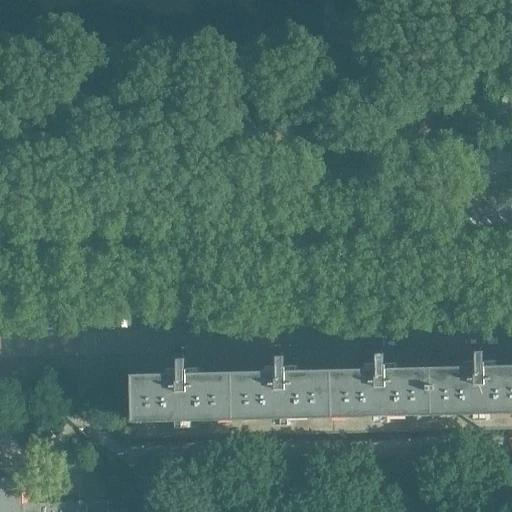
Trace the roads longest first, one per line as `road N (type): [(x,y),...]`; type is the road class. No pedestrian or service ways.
road 1 (secondary): [(511,211),(0,224)]
road 2 (residential): [(0,348),(511,339)]
road 3 (secondary): [(0,256),(511,250)]
